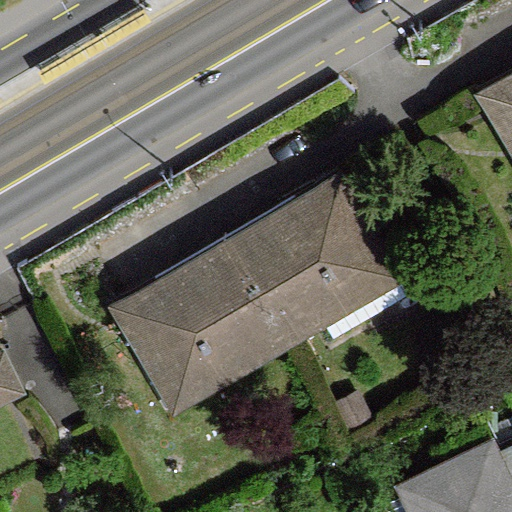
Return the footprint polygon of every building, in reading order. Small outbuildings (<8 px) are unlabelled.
[(511,72),(484,89),(511,137),(511,72)] [(341,180),(234,241),(288,336),(349,302),(340,286),(387,258),(341,180)] [(288,336),(234,241),(124,304),(171,384),(217,358),(226,372),(288,336)] [(0,399),(28,386),(10,348),(0,352),(0,399)] [(511,441),(494,450),(511,486),(511,441)] [(491,445),(413,482),(415,488),(427,511),(511,511),(511,486),(494,450),(491,445)] [(427,511),(415,488),(385,502),(389,511),(427,511)]
